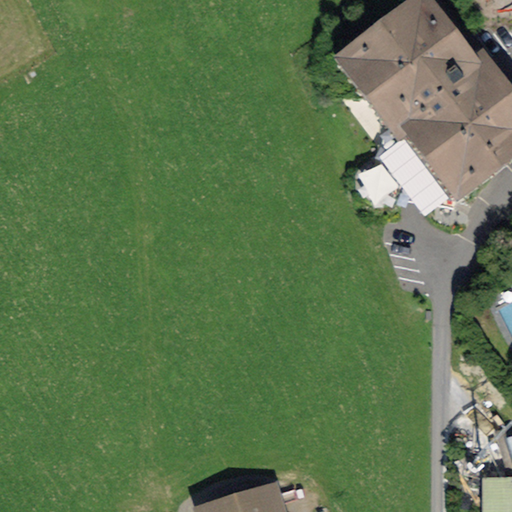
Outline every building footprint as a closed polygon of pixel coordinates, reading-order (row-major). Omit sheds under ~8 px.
[(349,62),(400,129),(466,65),(422,7),(349,62)] [(511,109),(474,59),(466,65),(400,129),(395,133),(447,201),(453,202),(459,198),(460,191),(511,151),(511,109)] [(396,142),(377,158),(426,216),(445,200),(396,142)] [(359,173),(371,204),(398,195),(386,163),(359,173)] [(511,511),(511,485),(490,485),(490,511),(511,511)] [(270,511),(265,495),(211,511),(270,511)]
